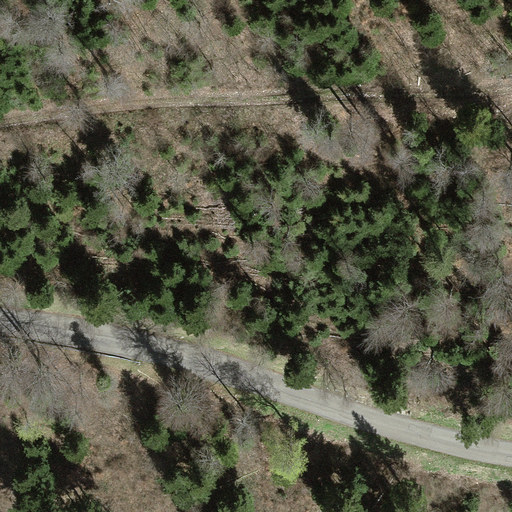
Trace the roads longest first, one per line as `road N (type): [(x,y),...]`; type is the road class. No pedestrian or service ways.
road 1 (tertiary): [(511,452),(386,430),(206,368),(0,319)]
road 2 (track): [(0,128),(511,72)]
